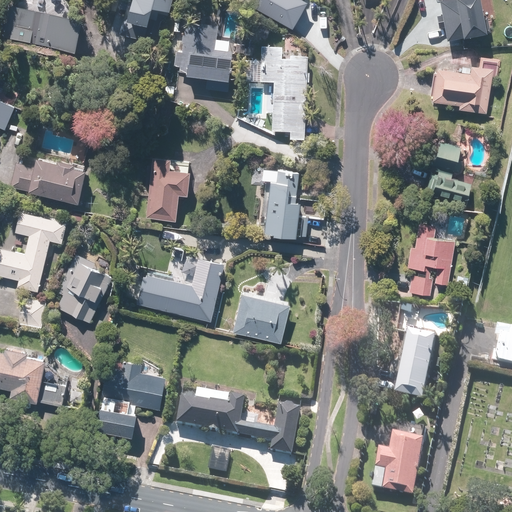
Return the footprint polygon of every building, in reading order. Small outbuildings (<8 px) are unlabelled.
[(131,0),(123,35),(144,41),(153,8),(169,12),(171,0),(131,0)] [(243,0),(269,14),(271,10),(288,19),(297,3),(291,0),(243,0)] [(484,32),(477,0),(438,0),(447,39),(484,32)] [(11,39),(75,54),(82,22),(11,6),(6,28),(13,30),(11,39)] [(182,51),(178,51),(178,66),(187,75),(228,80),(231,52),(215,50),(215,29),(192,28),(192,36),(182,36),(182,51)] [(271,130),(290,131),(290,138),(305,139),(308,57),(289,56),(289,59),(281,59),(281,48),(263,47),(262,82),(273,82),(271,130)] [(483,60),(482,67),(467,65),(467,71),(434,68),(431,100),(458,103),(458,109),(486,112),(490,73),(499,74),(500,62),(483,60)] [(453,167),(460,148),(440,141),(436,140),(429,161),(433,163),(425,187),(465,200),(471,183),(457,178),(460,169),(453,167)] [(72,168),(73,164),(58,161),(57,164),(36,159),(34,166),(18,162),(12,188),(78,203),(85,171),(72,168)] [(188,195),(189,172),(190,161),(151,159),(147,216),(176,218),(178,194),(188,195)] [(295,202),(299,173),(278,171),(277,183),(269,182),(264,234),(296,237),(300,203),(295,202)] [(50,241),(62,244),(67,223),(21,212),(16,232),(29,235),(25,254),(0,248),(0,276),(18,281),(17,286),(38,292),(50,241)] [(453,240),(433,237),(435,225),(418,223),(416,235),(411,235),(407,267),(412,267),(409,293),(429,295),(430,282),(447,285),(453,240)] [(112,278),(92,268),(95,263),(80,256),(76,263),(78,264),(56,306),(89,323),(112,278)] [(225,264),(198,258),(191,286),(147,275),(146,278),(135,275),(129,301),(210,322),(225,264)] [(468,276),(457,274),(452,301),(463,303),(468,276)] [(290,305),(242,293),(233,332),(281,343),(290,305)] [(41,327),(45,302),(23,299),(19,323),(41,327)] [(511,329),(505,328),(497,362),(511,365),(511,329)] [(396,392),(423,398),(438,337),(411,331),(396,392)] [(56,383),(58,372),(50,364),(45,363),(45,359),(27,356),(28,352),(5,348),(4,352),(0,350),(0,388),(13,391),(11,398),(38,403),(62,407),(66,384),(56,383)] [(138,404),(159,409),(166,377),(108,365),(101,396),(103,396),(96,430),(131,438),(138,404)] [(183,388),(176,423),(238,436),(238,433),(250,436),(250,438),(271,442),(269,452),(291,456),(299,410),(277,406),(275,418),(254,414),(243,411),(245,400),(183,388)] [(383,450),(379,469),(389,471),(385,492),(414,497),(427,430),(403,426),(401,436),(396,435),(393,452),(383,450)]
